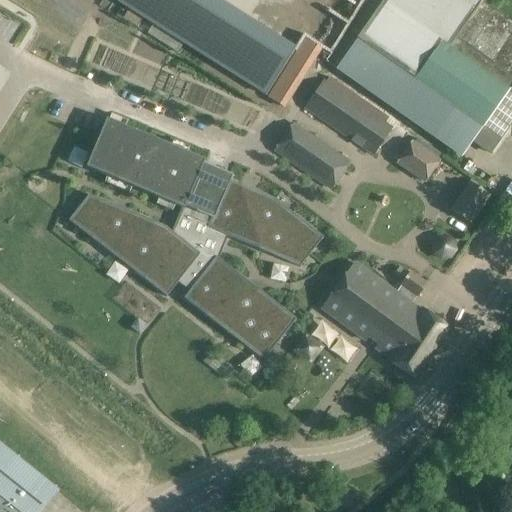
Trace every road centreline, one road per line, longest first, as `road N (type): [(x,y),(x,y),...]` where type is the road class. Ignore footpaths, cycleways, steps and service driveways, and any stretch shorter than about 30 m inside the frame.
road 1 (tertiary): [(190,493),(271,466),(366,452),(397,435),(429,407),(511,291)]
road 2 (residential): [(261,162),(30,69),(0,115)]
